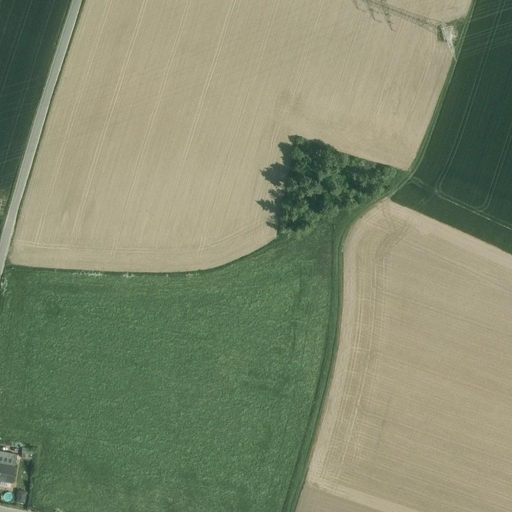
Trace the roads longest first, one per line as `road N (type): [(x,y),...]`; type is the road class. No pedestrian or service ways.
road 1 (track): [(289,511),(331,353),(341,233),(352,213),(401,186),(416,168)]
road 2 (tertiary): [(0,263),(83,0)]
